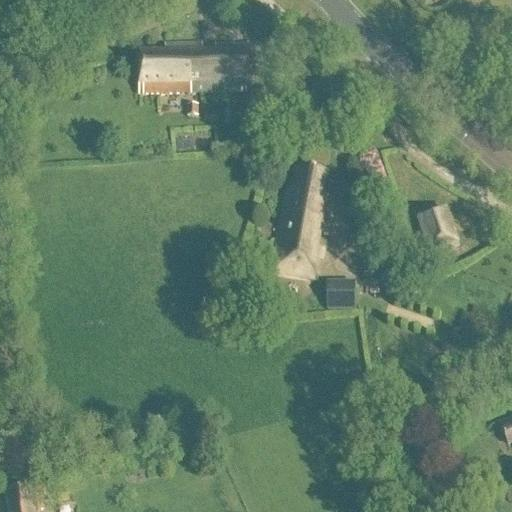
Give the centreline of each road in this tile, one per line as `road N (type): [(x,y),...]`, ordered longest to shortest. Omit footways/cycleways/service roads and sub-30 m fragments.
road 1 (secondary): [(511,172),(326,0)]
road 2 (unclassified): [(0,88),(208,0)]
